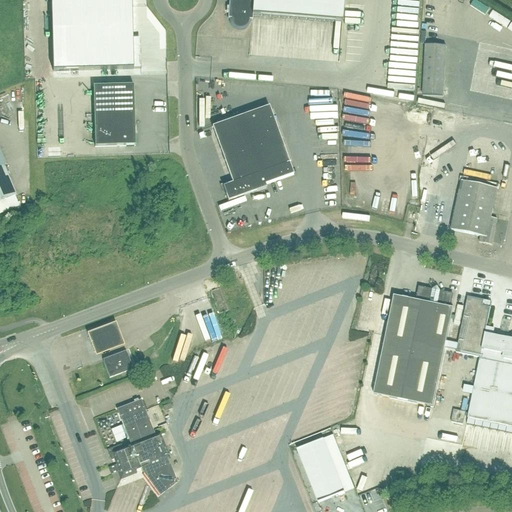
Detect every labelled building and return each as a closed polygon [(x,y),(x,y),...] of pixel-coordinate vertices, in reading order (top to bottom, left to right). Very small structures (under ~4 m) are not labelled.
[(131,0),(50,0),(53,72),(133,70),(131,0)] [(229,0),(228,19),(231,19),(231,22),(232,24),(233,26),(235,27),(237,29),(239,29),(241,29),(244,28),(246,27),(247,25),(248,23),(248,21),(252,21),(252,16),(342,23),(343,0),(229,0)] [(422,96),(443,97),(446,47),(425,46),(422,96)] [(133,86),(93,87),(95,147),(135,146),(133,86)] [(269,107),(212,128),(232,184),(222,187),(228,202),(266,188),(265,185),(293,175),(269,107)] [(0,202),(16,196),(3,166),(0,157),(0,202)] [(479,244),(492,246),(497,220),(491,219),(497,190),(462,182),(451,231),(481,237),(479,244)] [(440,294),(440,292),(437,287),(433,290),(432,292),(420,290),(418,302),(394,297),(374,396),(433,408),(453,309),(449,308),(452,296),(440,294)] [(468,298),(456,354),(480,359),(468,419),(511,427),(511,340),(493,336),(493,334),(490,329),(488,331),(486,330),(492,303),(468,298)] [(370,334),(372,323),(360,322),(358,332),(370,334)] [(114,323),(86,334),(94,356),(122,345),(114,323)] [(103,363),(109,379),(133,370),(127,354),(103,363)] [(117,410),(131,447),(122,450),(120,446),(107,451),(116,473),(118,473),(121,480),(136,474),(136,472),(140,470),(159,496),(177,484),(168,460),(169,459),(159,435),(155,437),(141,401),(117,410)] [(298,451),(319,504),(344,493),(323,440),(298,451)]
